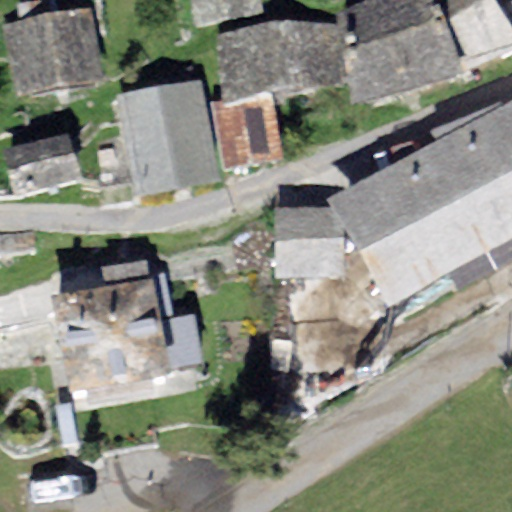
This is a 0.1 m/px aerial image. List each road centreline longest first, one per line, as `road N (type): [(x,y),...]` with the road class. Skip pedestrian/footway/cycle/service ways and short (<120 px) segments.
road 1 (residential): [(511,82),(185,215),(0,220)]
road 2 (unclassified): [(511,328),(230,511)]
